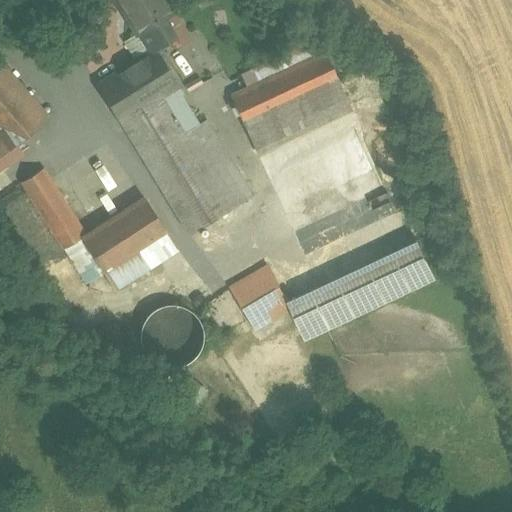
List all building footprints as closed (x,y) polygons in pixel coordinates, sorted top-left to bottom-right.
[(180,28),(165,0),(120,0),(146,47),(180,28)] [(328,49),(231,94),(257,151),(354,107),(328,49)] [(157,51),(95,88),(113,119),(176,82),(157,51)] [(187,84),(122,122),(191,239),(256,201),(187,84)] [(60,238),(84,222),(39,152),(15,168),(60,238)] [(105,268),(170,229),(147,192),(82,231),(105,268)] [(297,236),(309,264),(411,222),(399,193),(297,236)] [(421,239),(293,301),(312,342),(441,280),(421,239)] [(294,316),(268,262),(225,283),(251,337),(294,316)] [(189,350),(186,308),(150,311),(152,352),(189,350)]
